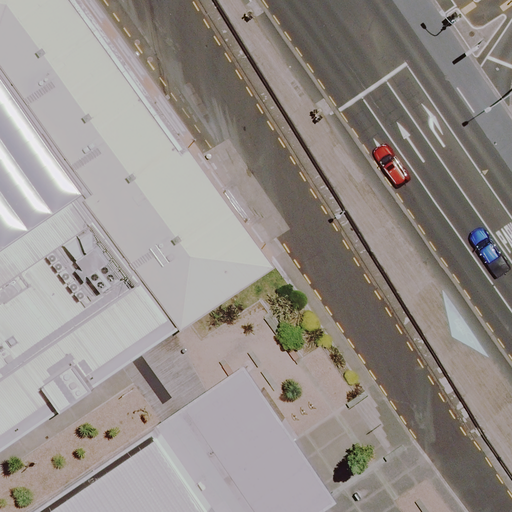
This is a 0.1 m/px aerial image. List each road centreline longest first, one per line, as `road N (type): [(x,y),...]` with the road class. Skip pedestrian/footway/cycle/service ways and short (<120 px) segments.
road 1 (secondary): [(347,0),(467,177)]
road 2 (secondary): [(511,54),(467,177)]
